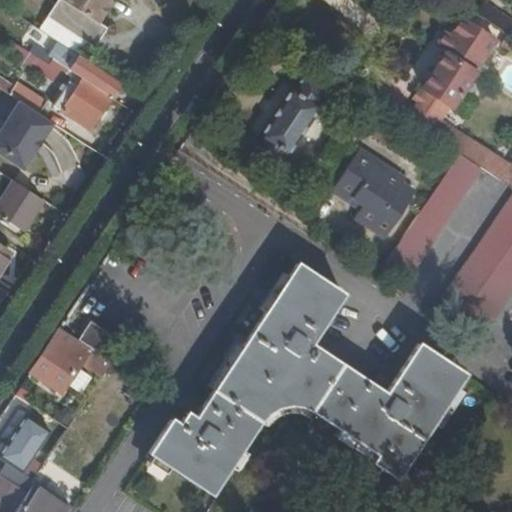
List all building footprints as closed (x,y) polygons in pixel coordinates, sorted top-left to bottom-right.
[(106,0),(64,0),(96,20),(109,2),(106,0)] [(511,23),(483,4),(476,14),(511,38),(511,23)] [(456,36),(445,52),(423,86),(427,89),(419,101),(416,107),(426,113),(417,127),(433,138),(444,145),(459,154),(480,168),(511,188),(511,163),(509,167),(441,123),(451,108),(454,110),(464,95),(469,98),(490,67),(486,63),(498,44),(466,22),(456,36)] [(444,38),(440,49),(445,52),(456,36),(452,32),(444,38)] [(79,56),(68,73),(81,81),(108,99),(109,98),(120,82),(79,56)] [(494,69),(490,67),(469,98),(473,100),(494,69)] [(274,174),(285,157),(287,159),(323,106),(322,104),(332,89),(305,71),(294,87),(293,85),(257,139),(258,140),(247,156),(274,174)] [(62,111),(89,128),(108,99),(81,81),(62,111)] [(16,84),(8,96),(20,104),(38,115),(45,104),(16,84)] [(427,89),(423,86),(415,98),(419,101),(427,89)] [(0,134),(0,154),(22,169),(52,124),(38,115),(20,104),(0,134)] [(426,113),(416,107),(407,121),(417,127),(426,113)] [(360,147),(355,155),(399,185),(403,178),(360,147)] [(480,168),(459,154),(384,265),(406,280),(480,168)] [(383,238),(413,194),(399,185),(355,155),(331,189),(359,209),(353,218),(383,238)] [(0,198),(0,216),(22,232),(43,202),(15,183),(11,181),(0,198)] [(511,192),(440,300),(484,330),(511,288),(511,192)] [(178,428),(170,423),(147,459),(208,499),(254,428),(266,417),(277,411),(289,407),(299,409),(308,411),(327,423),(377,456),(372,465),(394,478),(464,375),(418,345),(385,395),(309,347),(344,295),(298,264),(196,421),(187,416),(178,428)] [(97,351),(107,336),(91,326),(81,341),(97,351)] [(109,362),(59,330),(30,373),(65,396),(75,381),(71,378),(81,363),(100,375),(109,362)] [(18,468),(22,471),(48,431),(24,415),(0,452),(0,456),(5,460),(18,468)] [(18,468),(5,460),(0,467),(0,511),(9,511),(24,489),(11,481),(18,468)] [(37,479),(33,485),(73,511),(77,505),(37,479)] [(72,511),(73,511),(33,485),(14,511),(72,511)]
